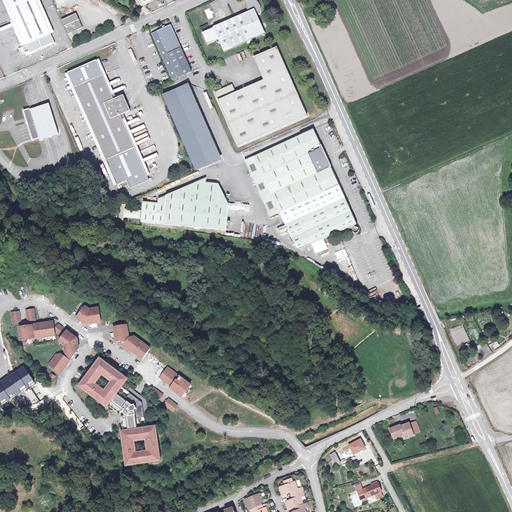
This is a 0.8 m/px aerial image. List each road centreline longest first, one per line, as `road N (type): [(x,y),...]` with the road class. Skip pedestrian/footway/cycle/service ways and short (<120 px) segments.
road 1 (secondary): [(290,0),(435,326)]
road 2 (residential): [(307,458),(287,437),(212,424),(40,304),(0,312)]
road 3 (unclassified): [(192,0),(0,84)]
road 4 (residential): [(307,458),(431,394)]
